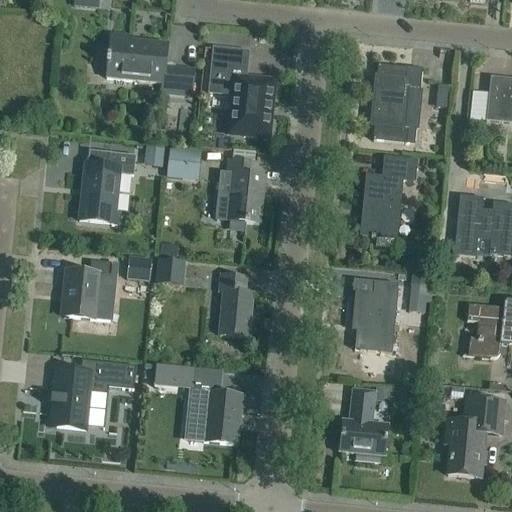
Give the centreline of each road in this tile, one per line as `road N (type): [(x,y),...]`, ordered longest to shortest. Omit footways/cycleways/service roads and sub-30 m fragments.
road 1 (residential): [(263,511),(311,26)]
road 2 (residential): [(252,511),(0,486)]
road 3 (residential): [(511,46),(311,26)]
road 4 (residential): [(311,26),(192,14),(193,0)]
